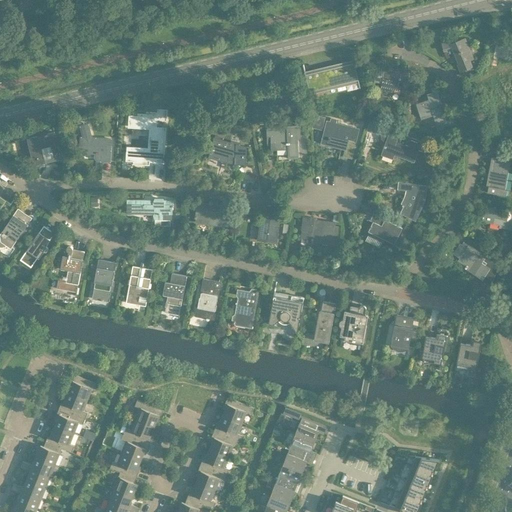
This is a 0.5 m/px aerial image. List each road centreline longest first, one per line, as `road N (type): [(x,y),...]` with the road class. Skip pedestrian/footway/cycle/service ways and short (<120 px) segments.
road 1 (secondary): [(0,116),(451,7)]
road 2 (residential): [(392,291),(110,236),(22,183)]
road 3 (residential): [(335,197),(284,203),(136,184),(22,183)]
road 4 (residential): [(392,291),(454,220),(472,176),(473,147),(446,77),(419,58),(396,55)]
road 5 (residential): [(20,432),(37,421),(52,374),(32,371),(15,413)]
